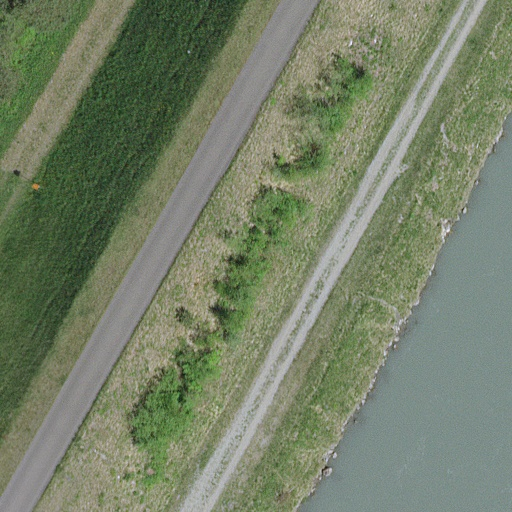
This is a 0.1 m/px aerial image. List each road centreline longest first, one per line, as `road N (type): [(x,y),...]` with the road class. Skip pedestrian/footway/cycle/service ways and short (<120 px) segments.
road 1 (track): [(301,0),(14,511)]
road 2 (track): [(475,0),(193,511)]
